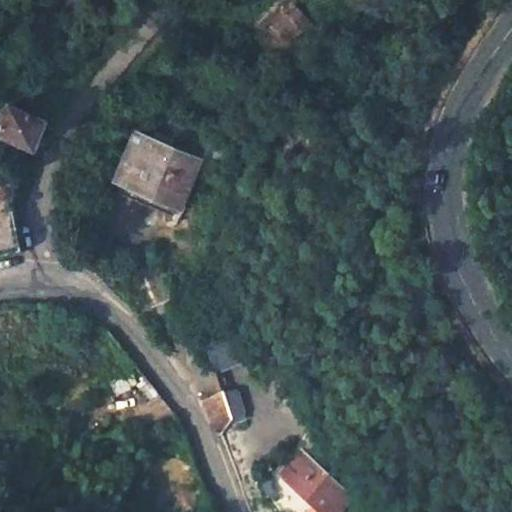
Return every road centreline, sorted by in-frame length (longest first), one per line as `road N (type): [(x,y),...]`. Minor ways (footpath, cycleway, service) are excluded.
road 1 (secondary): [(511,31),(452,125),(443,174),(446,235),(467,290),(511,358)]
road 2 (residential): [(45,279),(36,221),(69,123),(173,0)]
road 3 (residential): [(45,279),(118,319),(203,429),(231,511)]
